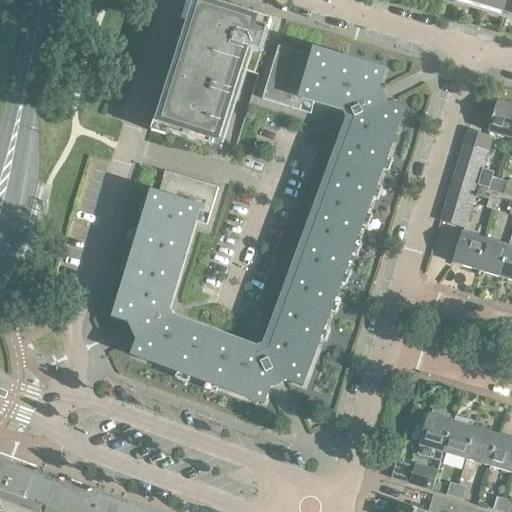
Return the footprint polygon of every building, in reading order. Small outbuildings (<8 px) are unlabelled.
[(205,0),(192,0),(151,132),(152,132),(153,129),(220,150),(245,72),(254,74),(271,21),(205,0)] [(456,0),(456,3),(480,10),(482,0),(456,0)] [(482,0),(480,10),(488,13),(487,16),(499,19),(500,16),(503,17),(507,0),(482,0)] [(511,0),(507,0),(503,17),(511,19),(511,0)] [(85,3),(68,1),(62,1),(61,11),(85,13),(85,3)] [(330,62),(278,46),(262,100),(310,114),(313,104),(344,113),(347,119),(264,345),(257,348),(173,317),(169,310),(196,222),(207,225),(218,188),(165,172),(152,213),(146,212),(118,305),(120,306),(147,359),(146,361),(250,399),(251,397),(272,387),(305,372),(308,373),(399,126),(396,125),(385,103),(369,70),(370,68),(332,57),(330,62)] [(488,132),(511,139),(511,137),(511,106),(497,102),(488,132)] [(463,144),(488,152),(492,138),(467,131),(463,144)] [(488,152),(463,144),(460,156),(484,163),(488,152)] [(481,175),(484,163),(460,156),(456,167),(481,175)] [(477,185),(481,175),(456,167),(453,178),(477,185)] [(477,186),(477,185),(453,178),(450,189),(474,196),(475,194),(477,186)] [(491,179),(488,191),(495,193),(499,181),(491,179)] [(499,181),(495,193),(503,195),(507,183),(499,181)] [(477,186),(475,194),(483,196),(485,188),(477,186)] [(471,207),(474,196),(450,189),(447,200),(471,207)] [(489,195),(486,208),(494,210),(498,198),(489,195)] [(467,218),(471,207),(447,200),(443,211),(467,218)] [(464,229),(467,218),(443,211),(440,222),(464,229)] [(476,271),(485,240),(461,233),(452,264),(476,271)] [(476,271),(499,278),(508,247),(485,240),(476,271)] [(499,278),(511,281),(511,248),(508,247),(499,278)] [(420,427),(416,442),(420,443),(419,445),(416,455),(440,463),(443,453),(452,422),(444,420),(445,414),(432,410),(431,416),(428,415),(424,428),(420,427)] [(453,423),(452,422),(443,453),(466,460),(475,429),(466,427),(468,421),(455,417),(453,423)] [(466,460),(489,467),(498,436),(475,429),(466,460)] [(511,474),(511,472),(511,440),(498,436),(489,467),(511,474)] [(146,511),(35,471),(34,472),(0,459),(0,511),(146,511)] [(438,472),(415,465),(409,484),(432,491),(438,472)] [(450,483),(446,495),(454,498),(458,485),(450,483)] [(462,500),(466,488),(458,485),(454,498),(462,500)] [(483,511),(433,496),(427,511),(422,511),(400,505),(397,511),(483,511)] [(496,497),(492,509),(500,511),(504,499),(496,497)] [(500,511),(508,511),(511,502),(504,499),(500,511)]
